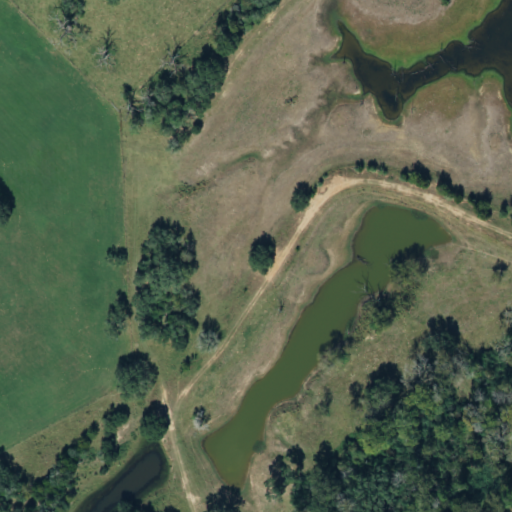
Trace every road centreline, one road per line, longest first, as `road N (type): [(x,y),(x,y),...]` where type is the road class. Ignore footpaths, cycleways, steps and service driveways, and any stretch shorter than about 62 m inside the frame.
road 1 (residential): [(511,233),(386,180),(341,179),(174,401),(202,511)]
road 2 (residential): [(288,0),(255,52),(184,128)]
